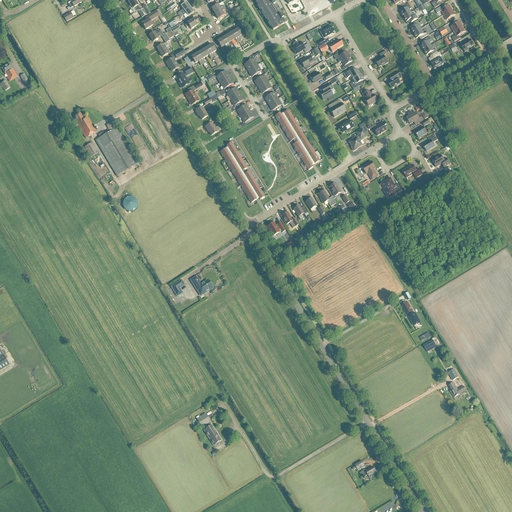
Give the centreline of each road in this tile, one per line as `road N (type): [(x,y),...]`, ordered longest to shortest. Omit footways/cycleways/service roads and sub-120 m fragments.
road 1 (tertiary): [(420,511),(247,226)]
road 2 (tertiary): [(247,226),(109,0)]
road 3 (track): [(369,424),(276,477),(234,429)]
road 4 (residential): [(350,163),(282,46)]
road 5 (residential): [(282,46),(271,42),(230,65),(265,120)]
road 6 (residential): [(247,226),(350,163)]
